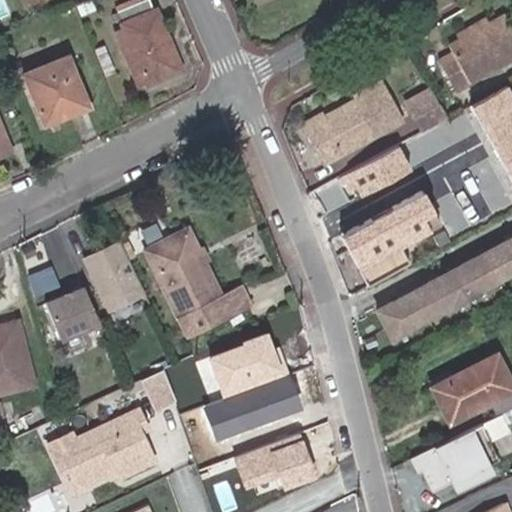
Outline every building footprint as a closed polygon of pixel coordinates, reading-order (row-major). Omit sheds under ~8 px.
[(137,0),(116,9),(122,23),(147,82),(179,69),(154,10),(152,11),(147,0),(137,0)] [(461,41),(449,48),(452,55),(439,63),(454,93),(470,85),(469,83),(511,59),(511,29),(505,17),(487,27),(461,41)] [(461,41),(487,26),(485,22),(472,30),(458,37),(461,41)] [(147,82),(122,23),(112,28),(137,86),(147,82)] [(487,27),(487,26),(461,41),(487,27)] [(43,122),(87,104),(67,55),(24,72),(43,122)] [(511,95),(507,87),(470,107),(511,185),(511,95)] [(370,96),(358,103),(365,117),(377,110),(370,96)] [(448,120),(436,100),(404,116),(415,138),(448,120)] [(358,103),(326,119),(304,132),(321,165),(388,130),(377,110),(365,117),(358,103)] [(301,126),(303,130),(326,118),(323,114),(313,120),(301,126)] [(326,118),(303,130),(304,132),(326,119),(326,118)] [(397,146),(337,179),(350,203),(410,169),(397,146)] [(226,166),(204,177),(212,195),(235,185),(226,166)] [(439,223),(421,190),(340,235),(367,283),(407,261),(398,246),(439,223)] [(146,245),(177,314),(219,296),(188,226),(146,245)] [(113,230),(77,248),(103,299),(138,281),(113,230)] [(511,232),(373,306),(388,336),(511,269),(511,232)] [(72,277),(33,291),(46,328),(85,315),(72,277)] [(0,382),(29,375),(13,313),(0,316),(0,382)] [(268,332),(209,354),(224,396),(202,404),(215,439),(301,407),(278,344),(273,346),(268,332)] [(511,390),(511,389),(496,356),(433,387),(443,407),(450,403),(457,419),(511,390)] [(170,392),(160,368),(143,376),(154,400),(170,392)] [(73,440),(55,448),(73,485),(108,468),(110,463),(115,460),(121,473),(156,457),(139,420),(146,417),(139,403),(75,434),(73,440)] [(450,403),(443,407),(449,423),(457,419),(450,403)] [(430,494),(494,466),(482,440),(507,429),(500,412),(411,451),(430,494)] [(299,430),(232,454),(243,485),(277,473),(282,488),(315,476),(299,430)] [(0,482),(0,501),(14,497),(9,480),(0,482)] [(509,511),(505,501),(475,511),(509,511)]
